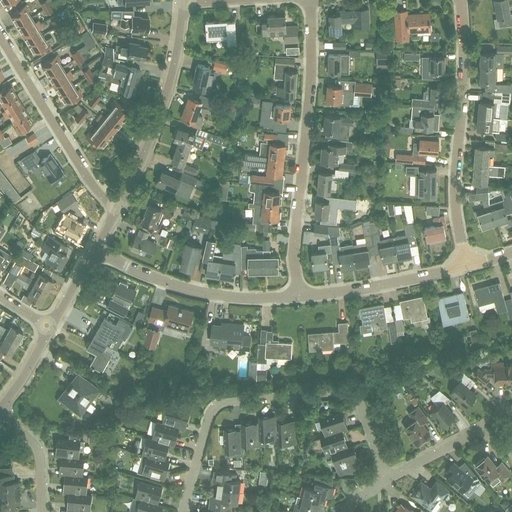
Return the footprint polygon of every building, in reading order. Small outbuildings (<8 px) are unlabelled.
[(46,0),(45,0),(39,3),(43,9),(49,5),(46,0)] [(511,0),(495,0),(498,18),(501,17),(502,26),(511,24),(511,13),(511,9),(511,8),(511,0)] [(17,26),(30,17),(26,11),(29,10),(25,5),(14,12),(15,14),(11,17),(17,26)] [(53,11),(49,5),(43,9),(46,15),(53,11)] [(354,9),(354,11),(337,12),(337,15),(330,15),(331,32),(342,32),(341,23),(351,22),(351,28),(370,27),(369,8),(354,9)] [(140,30),(148,31),(149,18),(140,17),(140,16),(133,15),(134,10),(122,10),(120,25),(131,26),(131,31),(140,31),(140,30)] [(395,11),(396,24),(396,30),(396,41),(409,40),(408,32),(431,30),(430,12),(407,13),(407,15),(403,15),(402,10),(395,11)] [(55,28),(57,33),(64,29),(63,27),(72,22),(78,32),(84,28),(76,15),(55,28)] [(263,34),(285,32),(286,41),(299,41),(298,25),(286,26),(286,15),(268,16),(269,22),(262,22),(263,34)] [(22,34),(39,24),(37,21),(34,23),(30,17),(17,26),(22,34)] [(50,21),(54,27),(61,24),(57,18),(50,21)] [(229,39),(229,43),(229,44),(237,43),(236,21),(228,22),(227,20),(207,22),(208,41),(229,39)] [(107,24),(92,22),(91,32),(106,34),(107,24)] [(28,43),(41,35),(37,29),(41,26),(39,24),(22,34),(28,43)] [(431,31),(431,39),(439,38),(439,30),(431,31)] [(41,35),(28,43),(33,52),(37,50),(39,52),(50,45),(50,44),(54,42),(51,37),(44,41),(41,35)] [(105,46),(104,56),(115,58),(116,51),(127,53),(127,57),(136,59),(136,57),(144,59),(146,46),(139,45),(139,43),(130,42),(129,46),(116,43),(115,48),(105,46)] [(480,59),(480,65),(482,65),(482,66),(496,67),(500,67),(504,67),(504,53),(511,53),(511,45),(497,45),(497,53),(496,53),(482,52),(482,59),(480,59)] [(77,50),(70,53),(74,60),(81,55),(77,50)] [(390,51),(377,51),(377,67),(390,67),(390,51)] [(86,58),(83,54),(81,55),(74,60),(77,65),(83,60),(86,58)] [(327,66),(327,70),(329,71),(329,72),(350,72),(350,56),(350,54),(329,54),(329,65),(327,66)] [(48,76),(61,67),(58,62),(60,60),(56,55),(45,62),(46,64),(42,67),(48,76)] [(113,62),(115,58),(104,56),(101,64),(114,68),(112,75),(137,82),(140,70),(113,62)] [(447,62),(447,56),(424,56),(424,78),(439,78),(439,71),(445,71),(445,62),(447,62)] [(286,76),(285,86),(279,86),(279,93),(285,94),(296,95),(298,70),(289,70),(290,65),(295,65),(295,59),(276,58),(275,76),(286,76)] [(222,73),(223,73),(225,74),(227,64),(214,61),(213,69),(222,71),(222,73)] [(211,92),(216,72),(209,70),(210,66),(198,63),(192,87),(211,92)] [(482,66),(481,85),(485,85),(495,85),(495,86),(495,84),(495,80),(500,80),(500,67),(496,67),(482,66)] [(61,67),(48,76),(53,84),(71,74),(69,71),(65,73),(61,67)] [(92,73),(88,68),(82,71),(86,77),(92,73)] [(98,74),(96,71),(85,77),(89,83),(96,78),(98,74)] [(133,94),(137,82),(112,75),(106,73),(99,71),(98,74),(96,78),(96,79),(102,81),(103,79),(104,79),(119,83),(117,90),(133,94)] [(71,74),(53,84),(59,93),(72,85),(68,79),(72,77),(71,74)] [(402,78),(390,77),(389,85),(401,86),(402,78)] [(343,86),(341,86),(329,85),(328,93),(327,94),(327,97),(328,98),(327,100),(337,101),(336,104),(353,106),(353,94),(371,95),(372,84),(356,83),(355,90),(343,89),(343,86)] [(511,83),(500,84),(500,92),(511,92),(511,83)] [(72,85),(59,93),(64,102),(68,100),(70,102),(81,95),(78,89),(76,91),(72,85)] [(433,85),(431,98),(413,97),(412,105),(413,105),(413,106),(434,107),(435,101),(443,102),(444,86),(433,85)] [(0,99),(3,104),(16,96),(10,87),(6,89),(5,87),(0,89),(0,99)] [(101,97),(96,92),(91,97),(97,102),(101,97)] [(481,101),(479,116),(499,118),(501,103),(510,104),(511,92),(500,92),(496,92),(495,100),(489,99),(489,102),(481,101)] [(189,96),(182,118),(194,121),(192,126),(198,128),(201,129),(204,120),(202,116),(197,115),(200,107),(202,102),(216,107),(219,100),(201,94),(199,100),(189,96)] [(4,115),(21,104),(16,96),(3,104),(6,110),(2,112),(4,115)] [(97,102),(91,97),(87,103),(93,107),(97,102)] [(290,119),(291,105),(276,103),(277,100),(263,99),(262,108),(268,109),(267,118),(266,118),(264,119),(263,126),(274,127),(274,124),(282,125),(283,118),(290,119)] [(110,111),(122,121),(128,113),(124,110),(126,108),(115,100),(111,105),(113,107),(110,111)] [(21,104),(4,115),(6,118),(10,116),(14,122),(27,114),(21,104)] [(415,127),(433,129),(438,130),(440,114),(434,113),(434,107),(413,106),(412,118),(415,118),(415,127)] [(78,113),(84,118),(88,113),(83,109),(78,113)] [(99,117),(114,130),(122,121),(110,111),(104,117),(101,114),(99,117)] [(80,123),(84,118),(78,113),(74,118),(80,123)] [(32,122),(27,114),(14,122),(17,127),(15,129),(18,134),(30,127),(28,125),(32,122)] [(339,132),(340,131),(340,123),(354,124),(355,117),(326,114),(324,130),(339,132)] [(479,116),(478,128),(479,129),(479,131),(484,131),(484,129),(492,130),(499,131),(499,122),(507,120),(507,119),(500,118),(499,118),(479,116)] [(95,129),(107,139),(114,130),(99,117),(96,120),(100,123),(95,129)] [(201,135),(179,127),(178,130),(176,129),(173,136),(176,136),(175,138),(192,144),(194,139),(202,143),(203,139),(205,140),(205,139),(206,139),(208,132),(203,130),(201,135)] [(3,136),(4,136),(0,130),(0,129),(0,143),(2,148),(12,142),(8,136),(5,138),(3,136)] [(107,139),(95,129),(92,133),(89,132),(85,137),(96,145),(98,143),(101,146),(107,139)] [(208,132),(206,139),(216,143),(218,135),(208,132)] [(37,139),(34,133),(26,139),(29,144),(37,139)] [(264,140),(262,140),(262,142),(261,141),(260,154),(284,156),(284,157),(285,157),(286,144),(277,143),(277,140),(278,140),(278,134),(264,133),(264,140)] [(502,141),(504,142),(511,142),(511,138),(511,137),(510,137),(510,134),(496,133),(496,139),(502,139),(502,141)] [(413,162),(413,161),(425,162),(426,156),(425,155),(425,151),(438,152),(439,139),(421,138),(420,142),(414,142),(413,155),(397,154),(396,161),(413,162)] [(173,160),(184,164),(191,144),(180,140),(173,160)] [(341,141),(330,140),(330,143),(330,147),(323,146),(321,161),(338,163),(339,151),(346,152),(346,150),(352,150),(353,142),(341,141)] [(508,144),(495,143),(490,143),(490,147),(476,146),(475,164),(488,164),(489,152),(495,153),(495,149),(508,150),(508,144)] [(21,158),(20,159),(28,170),(31,168),(39,180),(46,175),(54,185),(56,183),(57,185),(65,179),(64,177),(66,176),(50,154),(41,160),(34,150),(21,158)] [(252,174),(251,182),(273,185),(274,173),(282,174),(284,157),(284,156),(260,154),(260,155),(257,154),(250,154),(249,163),(269,165),(268,172),(269,172),(268,176),(252,174)] [(356,164),(340,162),(340,169),(349,170),(355,171),(356,164)] [(487,183),(487,174),(505,176),(505,166),(488,164),(475,164),(474,182),(487,183)] [(184,171),(195,174),(197,168),(186,165),(184,171)] [(436,195),(437,169),(425,169),(425,170),(421,170),(421,175),(418,174),(419,165),(406,165),(406,174),(417,174),(416,195),(436,195)] [(335,174),(335,176),(348,178),(349,178),(349,170),(340,169),(336,169),(336,173),(335,173),(335,174)] [(20,197),(0,170),(0,187),(12,203),(20,197)] [(163,170),(158,181),(178,190),(177,192),(189,197),(194,185),(202,188),(205,181),(183,172),(180,178),(163,170)] [(321,171),(318,191),(330,192),(330,188),(331,188),(336,189),(337,180),(332,179),(332,173),(332,172),(321,171)] [(280,198),(280,192),(273,191),(274,185),(273,185),(251,182),(247,182),(247,183),(243,182),(243,186),(249,187),(249,190),(255,192),(254,202),(279,205),(281,205),(282,198),(280,198)] [(488,191),(489,185),(477,184),(477,193),(488,191)] [(497,201),(490,204),(496,223),(509,218),(507,214),(511,212),(511,196),(509,189),(508,187),(500,188),(505,199),(497,201)] [(70,191),(55,202),(62,212),(77,201),(70,191)] [(485,207),(473,211),(476,217),(480,216),(483,227),(496,223),(490,204),(489,204),(488,191),(477,193),(478,199),(483,199),(485,207)] [(367,207),(368,201),(332,197),(332,202),(330,201),(317,200),(316,215),(328,216),(329,207),(341,209),(341,204),(367,207)] [(266,224),(267,217),(279,219),(280,210),(278,210),(279,205),(254,202),(249,202),(248,207),(257,208),(257,210),(256,211),(255,215),(257,217),(260,218),(260,223),(266,224)] [(171,217),(173,212),(164,208),(164,209),(149,203),(142,220),(149,223),(147,229),(158,233),(165,215),(171,217)] [(184,210),(182,216),(188,219),(193,221),(195,214),(184,210)] [(59,222),(53,232),(62,236),(65,231),(76,237),(82,226),(74,221),(75,219),(66,213),(61,221),(60,223),(59,222)] [(192,227),(208,232),(211,220),(195,216),(192,227)] [(444,225),(446,224),(444,216),(434,218),(436,225),(425,228),(428,240),(446,236),(444,225)] [(406,218),(408,226),(405,227),(406,234),(393,237),(397,257),(412,254),(409,240),(409,239),(414,238),(412,226),(414,226),(413,217),(406,218)] [(255,231),(255,223),(241,222),(240,229),(255,231)] [(329,233),(328,226),(315,224),(314,231),(329,233)] [(376,254),(382,253),(384,260),(397,257),(393,237),(380,240),(379,239),(376,224),(371,225),(372,233),(376,254)] [(41,233),(33,228),(30,234),(38,238),(41,233)] [(151,255),(155,244),(151,243),(152,241),(146,239),(149,232),(140,229),(137,235),(136,235),(131,247),(151,255)] [(371,263),(370,255),(376,254),(372,233),(364,234),(366,242),(353,244),(354,250),(354,252),(356,265),(357,265),(357,267),(360,267),(363,266),(362,264),(371,263)] [(340,251),(338,235),(330,236),(332,252),(340,251)] [(45,260),(59,268),(66,255),(57,250),(60,243),(65,246),(65,245),(49,236),(42,249),(50,253),(45,260)] [(216,239),(208,237),(203,258),(209,259),(207,273),(220,275),(222,260),(223,255),(215,254),(215,256),(212,255),(213,254),(216,239)] [(270,256),(270,250),(269,239),(264,239),(264,249),(264,271),(279,270),(278,255),(270,256)] [(181,267),(193,270),(196,259),(198,260),(202,246),(186,242),(183,253),(185,253),(181,267)] [(327,253),(331,252),(330,244),(318,245),(319,252),(312,252),(314,268),(315,267),(315,269),(323,268),(322,267),(328,266),(327,253)] [(346,250),(340,251),(341,261),(342,267),(356,265),(354,252),(354,250),(353,244),(346,245),(346,250)] [(249,257),(249,260),(249,271),(264,271),(264,249),(256,249),(256,247),(248,247),(248,245),(241,245),(241,257),(249,257)] [(0,268),(2,270),(12,255),(0,247),(0,268)] [(30,259),(33,254),(22,248),(19,253),(30,259)] [(12,265),(21,270),(27,260),(18,255),(12,265)] [(236,262),(228,261),(229,256),(223,255),(220,275),(233,277),(236,262)] [(12,265),(8,271),(46,292),(52,280),(39,273),(35,280),(34,279),(33,279),(20,272),(21,270),(12,265)] [(39,304),(46,292),(8,271),(3,282),(10,286),(14,279),(24,285),(23,287),(29,290),(26,296),(39,304)] [(111,297),(106,306),(118,313),(124,301),(130,303),(131,304),(132,302),(134,299),(133,298),(137,291),(127,286),(128,284),(120,281),(119,283),(117,282),(112,295),(114,296),(113,298),(111,297)] [(498,312),(507,310),(509,319),(511,317),(511,298),(510,291),(509,291),(511,298),(510,298),(505,300),(500,281),(499,282),(500,282),(475,289),(479,305),(480,305),(479,304),(495,300),(498,312)] [(80,302),(84,291),(79,289),(75,300),(80,302)] [(438,298),(442,314),(445,324),(458,321),(470,318),(464,292),(438,298)] [(428,316),(423,295),(400,300),(404,317),(411,315),(412,320),(421,318),(423,325),(425,325),(426,330),(432,329),(430,316),(428,316)] [(360,324),(361,332),(372,331),(371,323),(377,322),(380,329),(388,327),(386,320),(383,303),(361,307),(364,323),(360,324)] [(189,328),(193,312),(170,305),(168,311),(153,307),(149,319),(167,324),(168,321),(189,328)] [(104,316),(94,336),(108,344),(112,338),(115,340),(120,333),(124,335),(130,324),(118,318),(116,323),(104,316)] [(395,319),(397,331),(404,330),(402,318),(395,319)] [(391,343),(398,342),(397,331),(395,319),(388,320),(391,343)] [(340,342),(349,341),(348,322),(339,322),(340,331),(333,332),(333,331),(309,333),(310,350),(335,348),(334,342),(340,342)] [(228,323),(228,326),(213,325),(211,342),(226,344),(226,347),(249,349),(250,337),(243,336),(244,325),(228,323)] [(0,334),(16,343),(23,332),(10,325),(8,330),(0,325),(0,334)] [(149,328),(145,344),(155,347),(159,331),(149,328)] [(261,343),(258,342),(257,362),(266,363),(267,356),(291,358),(292,343),(267,341),(268,329),(262,329),(261,343)] [(483,347),(481,340),(479,340),(476,329),(469,330),(472,342),(469,343),(471,350),(483,347)] [(16,343),(0,334),(0,342),(1,343),(0,344),(0,348),(10,355),(16,343)] [(108,345),(108,344),(94,336),(86,349),(95,354),(90,364),(102,371),(112,353),(114,348),(108,345)] [(511,382),(511,363),(507,364),(507,366),(504,366),(504,362),(492,362),(492,369),(485,370),(483,372),(478,369),(474,375),(486,384),(490,379),(488,377),(489,375),(496,376),(496,385),(504,385),(504,382),(511,382)] [(267,369),(257,369),(256,383),(267,383),(267,369)] [(463,380),(452,393),(467,406),(476,395),(469,389),(465,386),(472,379),(460,369),(459,370),(456,374),(463,380)] [(90,400),(98,389),(79,374),(61,397),(80,412),(85,406),(80,401),(84,395),(90,400)] [(431,397),(438,407),(432,412),(443,426),(454,417),(445,405),(451,400),(440,390),(431,397)] [(418,403),(414,397),(413,398),(409,391),(405,393),(414,406),(418,403)] [(167,406),(162,423),(178,428),(184,429),(189,412),(167,406)] [(417,445),(430,435),(422,424),(427,420),(418,407),(409,413),(414,421),(405,427),(417,445)] [(321,419),(326,436),(342,431),(348,429),(342,412),(321,419)] [(260,416),(260,422),(260,438),(278,438),(278,421),(278,416),(260,416)] [(278,421),(278,438),(278,443),(296,442),(296,440),(301,440),(300,424),(295,424),(295,420),(278,421)] [(157,422),(153,439),(168,443),(174,445),(178,428),(162,423),(157,422)] [(244,456),(243,445),(261,444),(260,438),(260,422),(242,422),(242,428),(243,445),(243,456),(244,456)] [(224,429),(225,451),(226,451),(226,456),(243,456),(243,445),(242,428),(224,429)] [(327,455),(332,453),(348,448),(342,431),(326,436),(321,438),(327,455)] [(105,433),(94,435),(95,443),(106,441),(105,433)] [(147,437),(142,454),(163,460),(168,443),(153,439),(147,437)] [(83,441),(80,441),(80,440),(58,438),(56,456),(62,457),(78,458),(79,450),(82,451),(84,449),(84,443),(83,441)] [(338,470),(359,463),(353,446),(348,448),(332,453),(338,470)] [(137,471),(143,473),(164,479),(168,462),(163,460),(142,454),(137,471)] [(60,474),(66,474),(82,476),(84,458),(78,458),(62,457),(60,474)] [(501,481),(510,474),(502,463),(496,467),(487,457),(475,466),(487,482),(497,475),(501,481)] [(450,475),(447,479),(467,496),(474,487),(476,488),(481,482),(465,462),(460,469),(454,463),(447,472),(450,475)] [(0,468),(0,491),(19,491),(19,480),(14,480),(14,473),(2,474),(2,469),(0,468)] [(217,489),(239,492),(241,481),(235,480),(236,474),(214,470),(213,478),(218,478),(217,489)] [(64,492),(69,493),(85,494),(87,477),(82,476),(66,474),(64,492)] [(136,498),(141,499),(157,503),(161,486),(141,480),(136,498)] [(305,486),(302,497),(324,503),(327,493),(332,494),(334,487),(312,481),(310,487),(305,486)] [(411,495),(428,508),(432,511),(432,510),(434,511),(436,511),(441,506),(436,502),(438,499),(441,501),(449,492),(436,482),(430,489),(421,482),(411,495)] [(210,499),(209,505),(231,508),(232,502),(237,503),(239,492),(217,489),(216,500),(210,499)] [(0,509),(14,509),(14,503),(20,503),(19,491),(0,491),(0,509)] [(67,510),(74,511),(81,511),(89,511),(91,495),(85,494),(69,493),(67,510)] [(295,502),(292,511),(321,511),(324,503),(302,497),(300,503),(295,502)] [(159,511),(162,505),(157,503),(141,499),(136,498),(134,499),(129,511),(159,511)]
